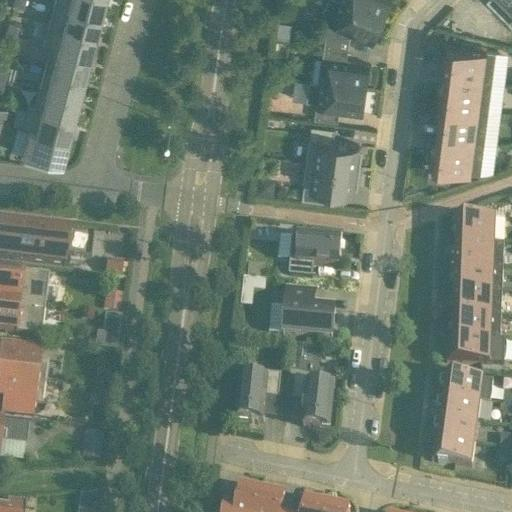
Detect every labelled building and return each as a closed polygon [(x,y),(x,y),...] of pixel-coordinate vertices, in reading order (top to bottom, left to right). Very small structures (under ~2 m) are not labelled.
[(53,0),(53,1),(99,13),(102,0),(53,0)] [(326,31),(324,46),(348,49),(351,33),(372,42),(382,19),(338,0),(327,0),(321,14),(330,18),(328,23),(326,31)] [(338,0),(382,19),(390,0),(338,0)] [(511,0),(486,0),(511,25),(511,0)] [(99,13),(53,1),(48,22),(94,34),(99,13)] [(9,20),(5,33),(15,36),(18,23),(9,20)] [(291,23),(277,21),(276,35),(289,36),(291,23)] [(42,44),(49,46),(49,45),(88,55),(94,34),(48,22),(42,44)] [(15,36),(5,33),(2,46),(12,48),(15,36)] [(444,44),(442,64),(447,65),(445,76),(458,78),(492,82),(496,52),(486,50),(444,44)] [(49,46),(44,65),(83,76),(88,55),(49,45),(49,46)] [(322,57),(319,82),(366,88),(370,64),(346,61),(348,49),(324,46),(322,57)] [(44,65),(38,86),(77,97),(83,76),(44,65)] [(439,87),(436,106),(488,112),(492,82),(458,78),(445,76),(444,88),(439,87)] [(295,79),(292,98),(316,102),(314,118),(338,122),(339,110),(363,113),(366,88),(319,82),(310,80),(310,81),(295,79)] [(33,107),(72,118),(77,97),(38,86),(33,106),(33,107)] [(27,128),(66,139),(72,118),(33,107),(33,106),(26,104),(20,127),(27,129),(27,128)] [(436,106),(434,124),(439,125),(438,136),(451,138),(484,142),(488,112),(436,106)] [(311,125),(306,162),(359,168),(362,150),(358,149),(358,144),(333,141),(334,128),(311,125)] [(16,126),(9,151),(21,154),(33,156),(61,160),(66,139),(27,128),(27,129),(20,127),(16,126)] [(431,147),(428,167),(449,169),(470,172),(480,173),(484,142),(451,138),(438,136),(436,148),(431,147)] [(357,187),(359,168),(306,162),(302,197),(325,200),(327,188),(352,191),(353,186),(357,187)] [(417,186),(407,185),(406,196),(416,196),(417,186)] [(470,211),(470,219),(480,219),(481,207),(470,211)] [(494,245),(494,244),(495,220),(480,219),(470,219),(452,218),(451,233),(458,234),(458,243),(494,245)] [(93,234),(0,222),(0,258),(65,267),(66,257),(90,260),(93,234)] [(313,266),(339,268),(342,242),(293,237),(290,264),(289,276),(312,278),(313,266)] [(504,245),(494,244),(494,245),(458,243),(457,253),(451,253),(450,267),(503,269),(504,245)] [(122,264),(106,262),(105,273),(121,276),(122,264)] [(502,293),(503,269),(450,267),(450,281),(456,281),(456,291),(502,293)] [(0,300),(44,306),(48,275),(0,269),(0,300)] [(243,279),(242,291),(253,292),(265,293),(266,282),(243,279)] [(283,336),(332,340),(335,311),(314,309),(315,293),(287,290),(283,336)] [(501,317),(502,293),(456,291),(455,301),(449,301),(448,315),(501,317)] [(105,296),(103,312),(121,314),(123,298),(105,296)] [(0,331),(40,337),(44,306),(0,300),(0,331)] [(102,334),(97,334),(95,348),(117,351),(121,317),(105,315),(102,334)] [(500,340),(501,317),(448,315),(448,329),(455,329),(454,339),(491,340),(491,341),(500,341),(500,340)] [(500,341),(491,341),(491,340),(454,339),(454,349),(447,349),(447,364),(490,365),(504,365),(505,341),(500,340),(500,341)] [(0,342),(0,378),(44,383),(47,361),(39,360),(41,348),(0,342)] [(302,351),(294,350),(293,358),(301,359),(302,351)] [(236,421),(263,424),(266,398),(279,399),(281,376),(269,375),(242,372),(236,421)] [(443,375),(440,397),(481,402),(481,404),(490,405),(493,382),(483,381),(483,380),(443,375)] [(41,406),(44,383),(0,378),(0,401),(1,401),(0,413),(33,417),(34,405),(41,406)] [(330,431),(335,382),(308,379),(296,378),(293,401),(306,402),(303,428),(330,431)] [(440,397),(437,419),(478,424),(481,404),(481,402),(440,397)] [(511,406),(504,405),(503,418),(511,419),(511,417),(511,406)] [(92,408),(90,427),(103,428),(105,410),(92,408)] [(475,446),(478,424),(437,419),(435,441),(475,446)] [(0,443),(26,446),(28,427),(2,424),(2,423),(0,422),(0,443)] [(102,436),(89,435),(87,459),(99,460),(102,436)] [(501,436),(500,449),(509,450),(510,437),(501,436)] [(472,468),(475,446),(435,441),(432,463),(472,468)] [(508,463),(509,450),(500,449),(499,462),(508,463)] [(258,511),(263,494),(240,489),(236,509),(225,507),(223,511),(258,511)] [(94,509),(95,494),(79,496),(78,507),(94,509)] [(281,511),(285,498),(263,494),(258,511),(281,511)] [(326,511),(327,507),(305,502),(303,511),(326,511)] [(0,511),(24,511),(25,506),(6,503),(5,510),(0,509),(0,511)]
